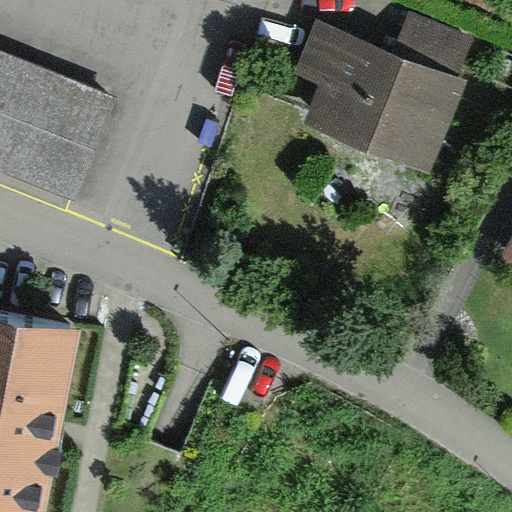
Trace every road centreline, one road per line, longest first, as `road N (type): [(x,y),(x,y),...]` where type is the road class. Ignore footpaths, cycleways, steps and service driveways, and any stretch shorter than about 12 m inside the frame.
road 1 (residential): [(511,468),(366,377),(0,218)]
road 2 (unknown): [(45,0),(144,77),(167,110),(167,133),(114,266)]
